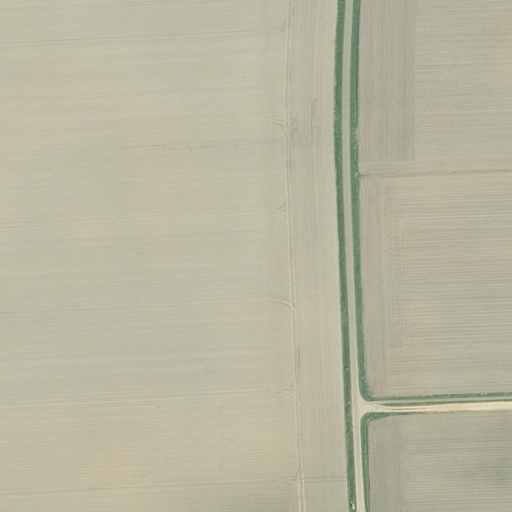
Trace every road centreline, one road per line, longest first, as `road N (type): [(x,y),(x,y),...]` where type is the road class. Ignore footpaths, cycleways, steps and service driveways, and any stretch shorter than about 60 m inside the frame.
road 1 (unclassified): [(359,511),(346,203),(348,0)]
road 2 (track): [(354,410),(511,405)]
